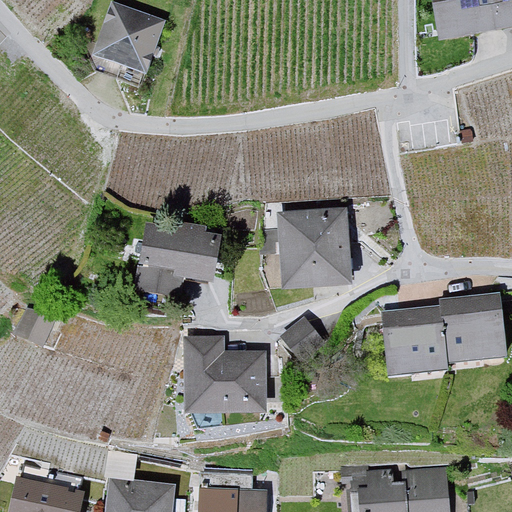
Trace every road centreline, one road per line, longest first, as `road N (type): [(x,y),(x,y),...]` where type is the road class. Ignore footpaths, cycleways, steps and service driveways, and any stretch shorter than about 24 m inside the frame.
road 1 (residential): [(511,64),(318,112),(177,130),(103,120),(37,64),(0,19)]
road 2 (residential): [(511,271),(414,275),(231,331),(194,324)]
road 3 (unknown): [(414,275),(378,98)]
